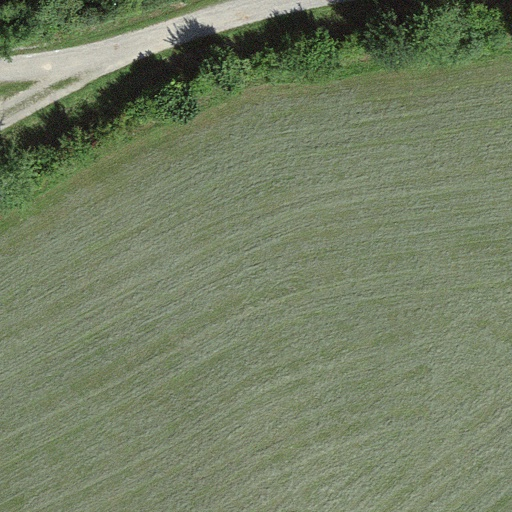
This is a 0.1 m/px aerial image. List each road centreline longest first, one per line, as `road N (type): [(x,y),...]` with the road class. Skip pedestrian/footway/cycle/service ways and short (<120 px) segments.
road 1 (track): [(0,71),(103,57),(295,0)]
road 2 (track): [(103,57),(0,119)]
